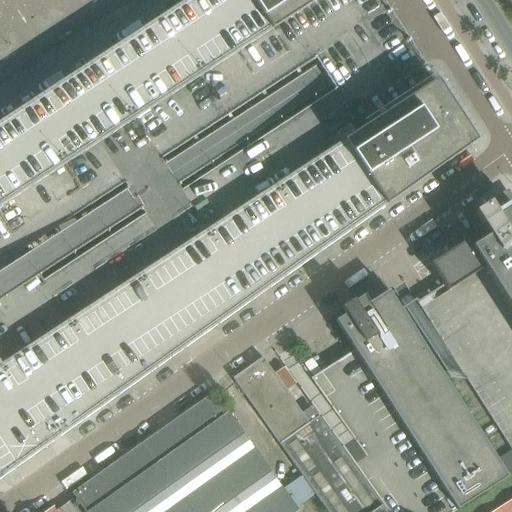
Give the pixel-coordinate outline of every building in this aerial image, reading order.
[(169,98),(135,120),(100,143),(66,165),(31,188),(0,208),(0,366),(14,357),(35,344),(69,321),(104,299),(138,276),(173,253),(207,231),(241,208),(276,186),(310,163),(345,141),(408,99),(401,87),(428,70),(423,63),(399,26),(381,0),(319,0),(273,31),(238,53),(204,75),(169,98)] [(238,53),(203,0),(186,0),(164,14),(204,75),(238,53)] [(256,5),(252,0),(203,0),(238,53),(273,31),(256,5)] [(252,0),(256,5),(273,31),(319,0),(252,0)] [(204,75),(164,14),(129,37),(169,98),(204,75)] [(169,98),(129,37),(95,59),(135,120),(169,98)] [(135,120),(95,59),(60,82),(100,143),(135,120)] [(100,143),(60,82),(26,104),(66,165),(100,143)] [(388,205),(469,148),(475,143),(435,82),(408,99),(345,141),(360,164),(376,188),(388,205)] [(66,165),(26,104),(0,120),(0,140),(31,188),(66,165)] [(0,208),(31,188),(0,140),(0,208)] [(360,164),(345,141),(310,163),(354,229),(388,205),(376,188),(360,164)] [(354,229),(310,163),(276,186),(320,253),(354,229)] [(320,253),(276,186),(241,208),(287,277),(320,253)] [(485,229),(429,265),(442,285),(447,293),(483,270),(511,314),(511,210),(505,200),(492,209),(488,204),(474,213),(485,229)] [(287,277),(241,208),(207,231),(253,301),(287,277)] [(253,301),(207,231),(173,253),(220,324),(253,301)] [(220,324),(173,253),(138,276),(186,348),(220,324)] [(447,293),(442,285),(417,300),(511,448),(511,314),(483,270),(447,293)] [(186,348),(138,276),(104,299),(152,372),(186,348)] [(509,479),(435,363),(388,291),(381,295),(376,288),(353,302),(352,301),(340,308),(345,316),(336,322),(343,334),(355,351),(311,380),(322,397),(365,458),(354,466),(386,511),(457,511),(458,511),(509,479)] [(152,372),(104,299),(69,321),(119,396),(152,372)] [(119,396),(69,321),(35,344),(85,420),(119,396)] [(0,366),(0,479),(85,420),(35,344),(14,357),(0,366)] [(385,511),(379,503),(318,417),(308,424),(262,358),(233,379),(302,477),(314,494),(326,511),(385,511)] [(296,511),(295,510),(294,508),(314,494),(302,477),(281,491),(278,486),(267,471),(251,448),(240,433),(225,411),(215,398),(216,397),(213,393),(71,494),(74,498),(76,500),(73,502),(77,507),(79,506),(83,511),(296,511)] [(511,511),(511,499),(499,508),(502,511),(511,511)]
